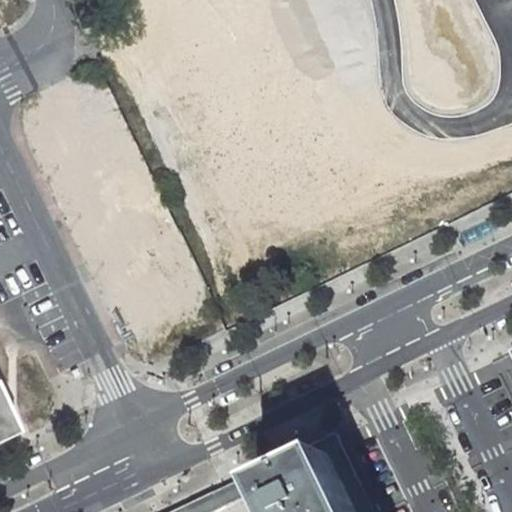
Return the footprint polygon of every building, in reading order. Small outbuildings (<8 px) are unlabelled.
[(122,0),(241,279),(511,163),(511,4),(510,0),(178,0),(177,0),(122,0)] [(82,139),(88,154),(42,172),(60,220),(103,204),(136,288),(166,276),(109,128),(82,139)] [(0,431),(10,427),(0,405),(0,431)] [(272,485),(285,511),(366,511),(338,454),(272,485)] [(285,511),(272,485),(216,511),(285,511)]
